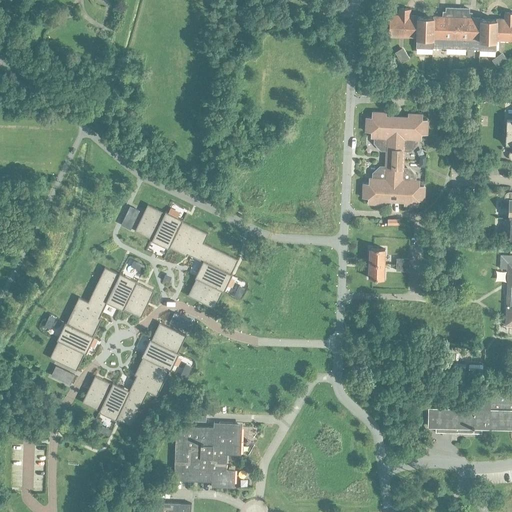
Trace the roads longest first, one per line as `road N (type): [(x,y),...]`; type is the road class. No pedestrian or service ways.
road 1 (residential): [(338,344),(258,341),(179,305),(162,308),(115,337),(71,395),(52,444),(52,511)]
road 2 (residential): [(86,129),(130,166),(244,224),(275,237),(342,239)]
road 3 (residential): [(86,129),(0,303)]
road 4 (unknown): [(337,380),(311,383),(269,458),(262,492)]
road 5 (residential): [(383,465),(378,432),(338,386),(338,344)]
road 6 (residential): [(383,465),(511,464)]
